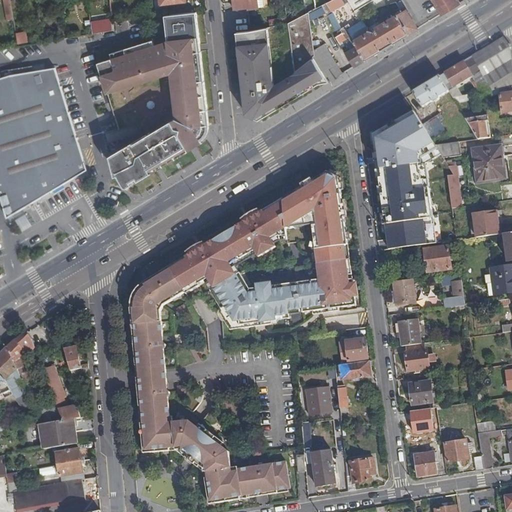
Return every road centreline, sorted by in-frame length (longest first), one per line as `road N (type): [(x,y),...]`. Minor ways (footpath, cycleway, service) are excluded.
road 1 (residential): [(350,114),(402,493)]
road 2 (primary): [(490,0),(231,160)]
road 3 (primary): [(97,267),(350,114)]
road 4 (residential): [(118,511),(97,267)]
road 5 (primary): [(350,114),(511,14)]
road 6 (primary): [(231,160),(90,244)]
road 7 (residential): [(231,160),(214,0)]
